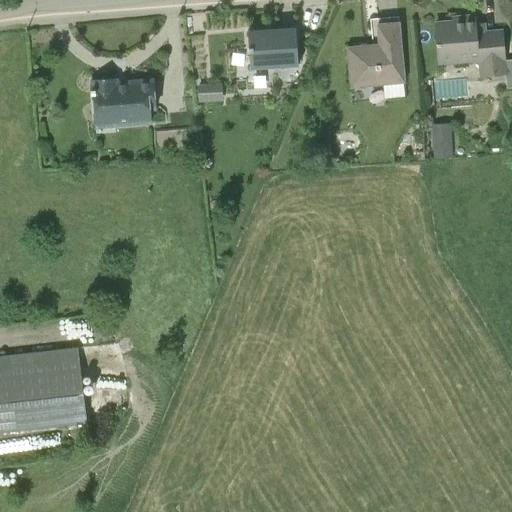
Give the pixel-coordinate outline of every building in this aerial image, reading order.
[(434,22),(438,65),(477,62),(478,77),(506,75),(502,28),(486,29),(485,22),(476,22),(475,13),(450,15),(451,20),(434,22)] [(489,16),(490,26),(507,24),(505,14),(489,16)] [(346,47),(350,88),(405,83),(399,22),(376,24),(378,44),(346,47)] [(293,30),(247,32),(249,69),(295,67),(293,30)] [(91,80),(95,128),(158,125),(153,77),(91,80)] [(225,80),(201,81),(201,99),(226,98),(225,80)] [(456,154),(454,120),(436,121),(438,155),(456,154)] [(74,349),(0,357),(0,431),(82,422),(74,349)]
